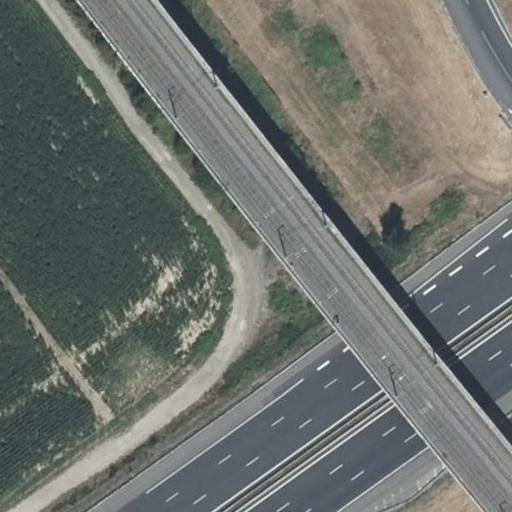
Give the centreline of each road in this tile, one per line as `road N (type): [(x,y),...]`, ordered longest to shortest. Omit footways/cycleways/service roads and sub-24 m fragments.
road 1 (unclassified): [(49,0),(237,247),(243,315),(203,387),(26,511)]
road 2 (motorway): [(511,257),(164,511)]
road 3 (motorway): [(288,511),(511,351)]
